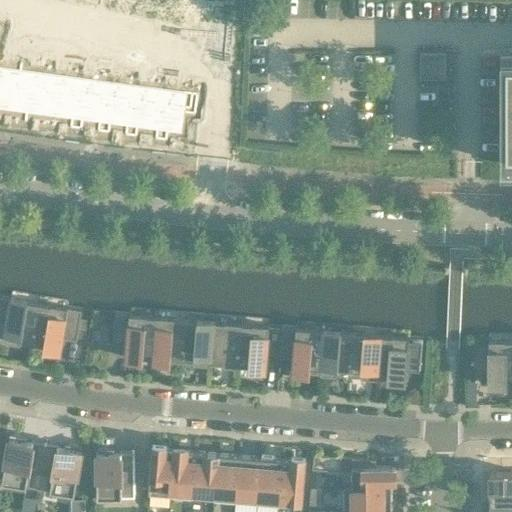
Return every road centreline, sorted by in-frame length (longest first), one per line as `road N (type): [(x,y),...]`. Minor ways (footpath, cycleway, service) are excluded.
road 1 (tertiary): [(0,188),(182,214),(511,234)]
road 2 (residential): [(445,431),(167,409),(0,386)]
